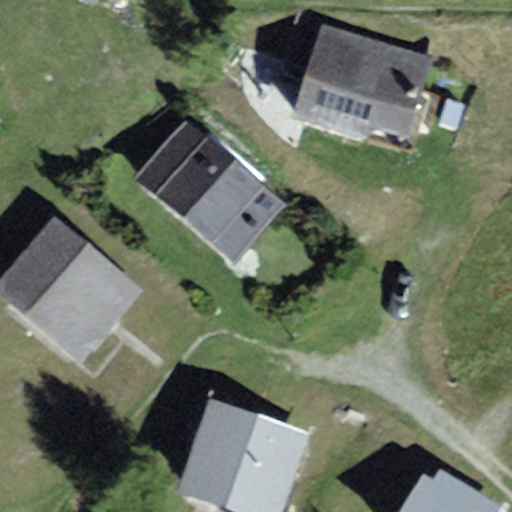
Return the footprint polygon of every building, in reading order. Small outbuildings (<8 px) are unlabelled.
[(63,0),(62,3),(130,27),(142,0),(63,0)] [(448,78),(336,49),(315,130),(426,159),(448,78)] [(287,223),(181,143),(139,198),(245,278),(287,223)] [(163,308),(70,235),(13,307),(106,380),(163,308)] [(294,511),(315,449),(221,419),(194,503),(222,511),(294,511)] [(477,511),(452,499),(445,511),(477,511)]
